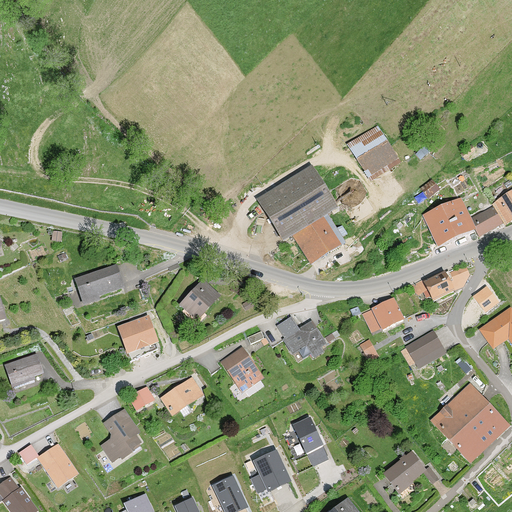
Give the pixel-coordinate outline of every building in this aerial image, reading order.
[(378,126),(350,146),(376,182),(404,162),(378,126)] [(322,217),(334,210),(309,168),(255,201),(281,242),(292,236),(322,217)] [(511,193),(492,205),(493,207),(504,226),(511,220),(511,193)] [(459,201),(423,216),(437,248),(474,231),(469,222),(459,201)] [(504,226),(493,207),(469,222),(474,231),(479,241),(504,226)] [(340,247),(322,217),(292,236),(310,265),(340,247)] [(122,293),(114,267),(72,280),(81,306),(122,293)] [(466,267),(450,272),(452,277),(455,291),(464,287),(470,275),(468,270),(466,267)] [(442,274),(422,284),(431,303),(451,292),(442,274)] [(195,322),(218,298),(201,282),(178,306),(195,322)] [(493,293),(487,286),(473,296),(478,304),(485,313),(499,302),(493,293)] [(400,321),(391,301),(370,309),(379,330),(400,321)] [(511,313),(510,311),(481,334),(495,351),(511,338),(511,313)] [(309,321),(281,340),(292,357),(305,348),(313,360),(323,354),(319,349),(326,345),(309,321)] [(445,354),(432,332),(404,348),(417,370),(445,354)] [(261,379),(241,349),(220,363),(240,393),(261,379)] [(34,354),(4,365),(12,388),(35,380),(34,377),(41,375),(34,354)] [(191,379),(160,401),(172,417),(202,396),(191,379)] [(469,465),(508,426),(468,385),(429,423),(469,465)] [(136,412),(152,401),(144,389),(128,400),(136,412)] [(145,444),(122,411),(102,425),(111,438),(99,446),(111,463),(118,459),(120,461),(145,444)] [(328,461),(310,422),(294,429),(313,468),(328,461)] [(38,463),(56,490),(78,476),(60,449),(38,463)] [(409,453),(383,476),(399,494),(425,472),(409,453)] [(293,488),(278,455),(255,466),(260,477),(252,481),(259,496),(267,492),(271,498),(293,488)] [(234,478),(213,487),(223,511),(245,511),(248,511),(234,478)] [(37,511),(10,480),(0,488),(0,496),(13,511),(37,511)] [(151,511),(145,497),(123,506),(126,511),(151,511)] [(354,511),(345,500),(330,511),(354,511)] [(198,511),(194,501),(177,509),(178,511),(198,511)]
